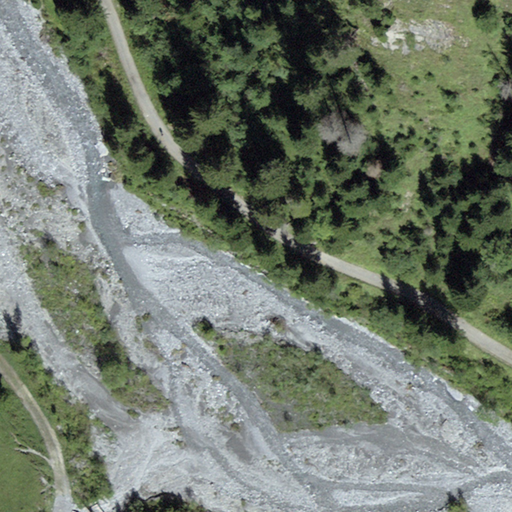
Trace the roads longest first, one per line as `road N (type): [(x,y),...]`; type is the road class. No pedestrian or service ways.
road 1 (track): [(99,0),(148,118),(250,224),(429,304),(511,357)]
road 2 (track): [(71,511),(42,422),(0,361)]
